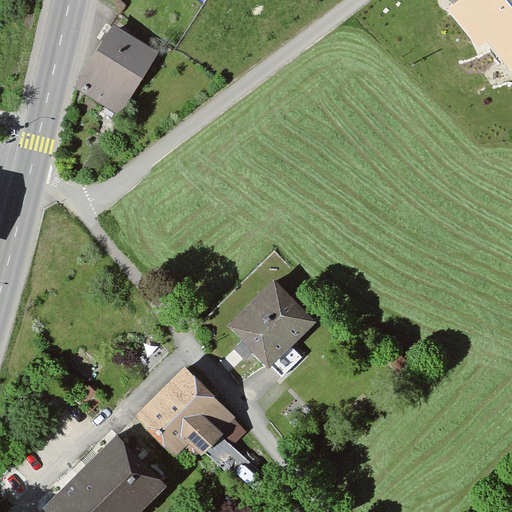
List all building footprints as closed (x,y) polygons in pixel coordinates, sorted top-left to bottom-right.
[(481,43),(511,78),(511,0),(449,0),(440,8),(475,48),(481,43)] [(74,92),(120,116),(154,54),(108,29),(74,92)] [(215,326),(257,369),(302,324),(260,281),(215,326)] [(193,376),(148,422),(176,450),(186,439),(209,461),(230,439),(219,427),(232,413),(193,376)] [(34,509),(36,511),(121,511),(153,481),(108,436),(34,509)]
